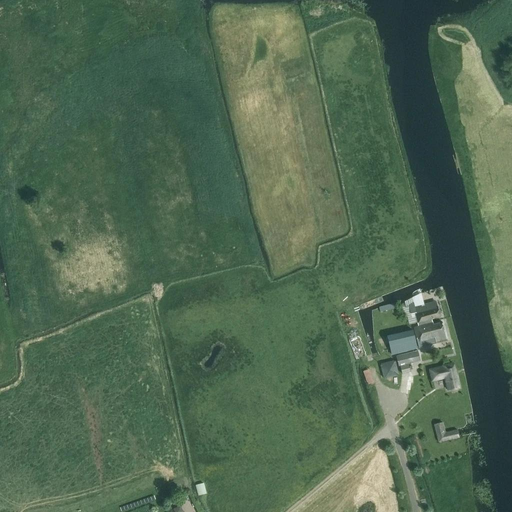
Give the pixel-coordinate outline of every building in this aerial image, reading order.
[(435,301),(414,307),(412,299),(404,301),(405,306),(402,307),(404,316),(406,315),(409,324),(440,316),(437,306),(436,307),(435,301)] [(446,339),(442,322),(433,324),(433,322),(414,327),(419,347),(436,343),(436,341),(446,339)] [(417,348),(412,329),(387,336),(391,354),(417,348)] [(396,356),(398,362),(419,357),(418,350),(396,356)] [(420,360),(419,357),(398,362),(398,366),(400,365),(402,373),(411,371),(409,363),(420,360)] [(459,387),(453,362),(442,365),(443,366),(429,369),(432,380),(445,377),(448,389),(459,387)] [(379,365),(382,380),(394,377),(390,363),(379,365)] [(367,373),(369,384),(375,383),(372,371),(367,373)] [(361,385),(368,384),(366,375),(359,376),(361,385)] [(439,441),(459,437),(457,429),(445,432),(443,422),(435,424),(439,441)] [(200,483),(191,485),(193,496),(202,494),(200,483)]
